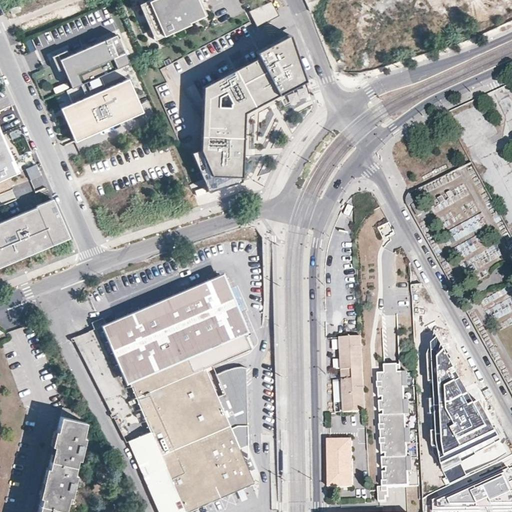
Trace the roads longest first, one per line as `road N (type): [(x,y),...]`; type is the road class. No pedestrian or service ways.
road 1 (residential): [(356,160),(380,181),(511,420)]
road 2 (secondary): [(317,511),(320,218)]
road 3 (residential): [(0,42),(97,266)]
road 4 (residential): [(285,203),(97,266)]
road 5 (secondary): [(511,36),(371,90),(345,110)]
road 6 (secondary): [(373,139),(424,103),(490,73)]
road 7 (residential): [(345,110),(294,0)]
